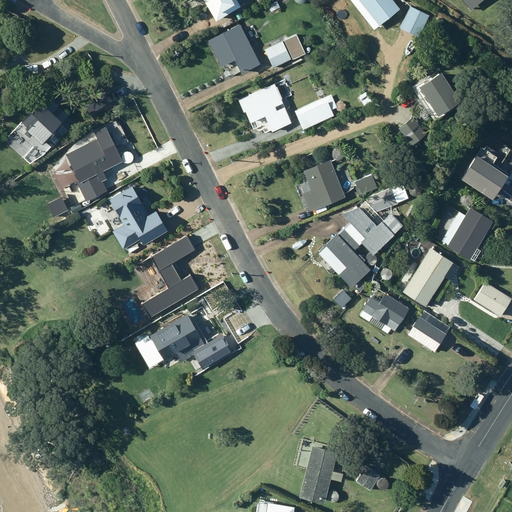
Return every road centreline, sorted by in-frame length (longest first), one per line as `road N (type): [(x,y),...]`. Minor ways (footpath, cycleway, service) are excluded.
road 1 (residential): [(466,467),(356,396),(285,327),(146,65)]
road 2 (residential): [(146,65),(27,0)]
